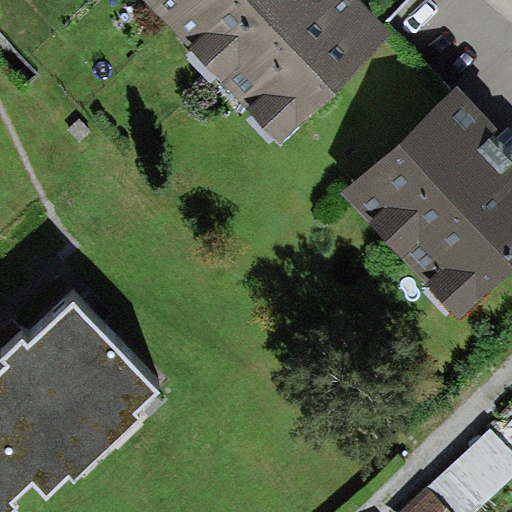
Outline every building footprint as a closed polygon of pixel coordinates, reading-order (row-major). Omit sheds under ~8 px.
[(396,3),(393,0),(170,0),(166,4),(279,118),(396,3)] [(511,244),(511,125),(458,66),(339,174),(458,304),(494,271),(489,265),(511,244)] [(10,347),(0,355),(0,427),(34,465),(49,481),(161,376),(77,285),(31,328),(25,322),(5,341),(10,347)] [(0,495),(34,465),(0,427),(0,495)] [(459,511),(431,480),(395,511),(459,511)]
